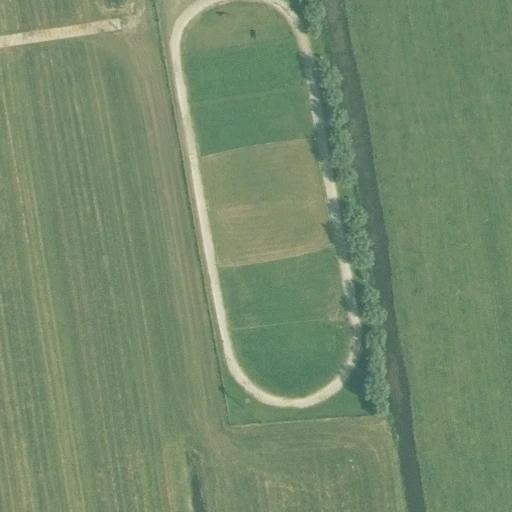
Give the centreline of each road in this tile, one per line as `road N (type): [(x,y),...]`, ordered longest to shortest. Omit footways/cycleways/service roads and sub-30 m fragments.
road 1 (track): [(147,26),(218,421)]
road 2 (track): [(0,47),(182,21)]
